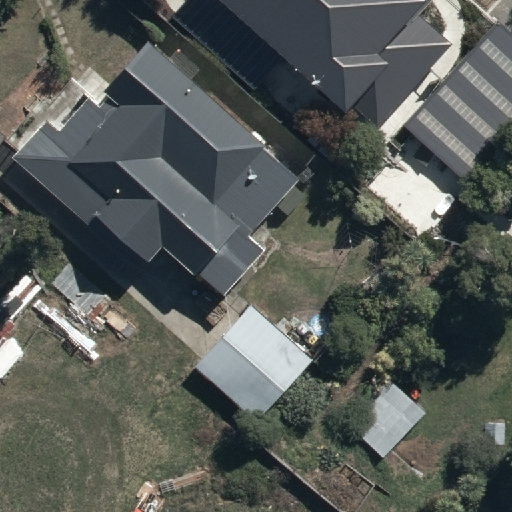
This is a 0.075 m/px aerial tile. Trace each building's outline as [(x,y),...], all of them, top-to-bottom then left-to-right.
[(228,0),(373,127),(449,42),(420,17),(435,0),(228,0)] [(511,148),(511,37),(497,23),(400,124),(470,191),(511,148)] [(46,120),(13,157),(86,222),(95,212),(149,260),(167,240),(225,292),(263,249),(250,238),(303,179),(156,49),(102,109),(91,100),(61,134),(46,120)] [(388,143),(362,170),(433,238),(459,210),(388,143)] [(249,308),(194,369),(256,425),(311,365),(249,308)] [(152,457),(108,505),(115,511),(180,511),(195,497),(152,457)]
